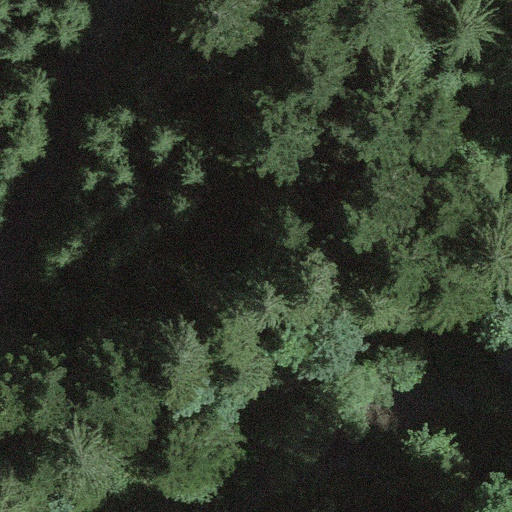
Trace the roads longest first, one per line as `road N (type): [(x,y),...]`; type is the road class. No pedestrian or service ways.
road 1 (track): [(164,511),(286,375),(490,278),(511,248)]
road 2 (unclassified): [(0,267),(104,0)]
